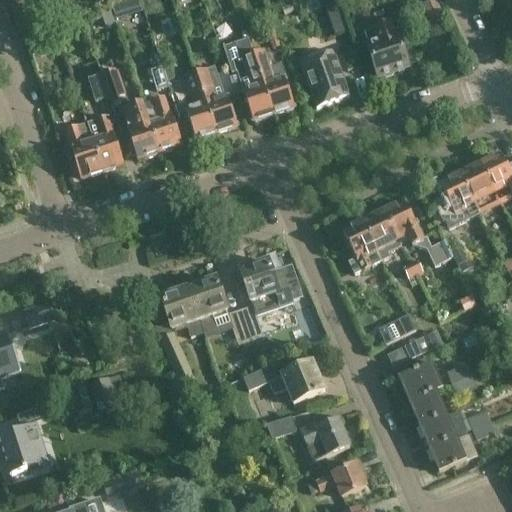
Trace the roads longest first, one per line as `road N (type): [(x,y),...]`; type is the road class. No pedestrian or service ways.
road 1 (residential): [(421,511),(269,164)]
road 2 (residential): [(269,164),(500,82)]
road 3 (residential): [(61,235),(269,164)]
road 4 (residential): [(61,235),(0,60)]
